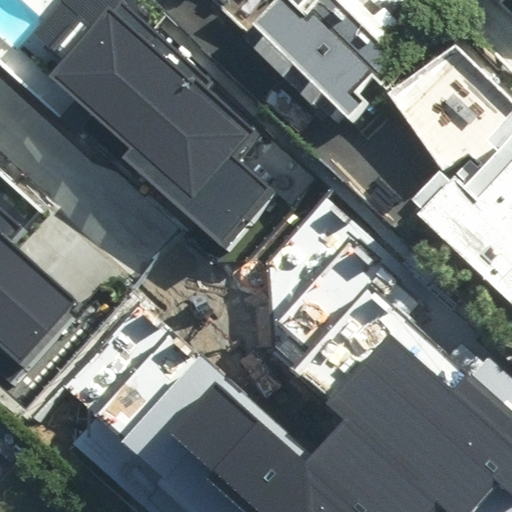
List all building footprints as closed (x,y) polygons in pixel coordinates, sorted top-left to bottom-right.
[(56,0),(12,56),(127,145),(116,160),(234,252),(277,196),(232,161),(258,127),(106,9),(113,0),(56,0)] [(312,68),(323,80),(311,91),(324,106),(337,95),(362,123),(382,105),(372,95),(387,81),(393,87),(436,47),(393,0),(315,0),(314,1),(313,0),(301,0),(274,26),(284,37),(270,50),(298,80),(312,68)] [(511,85),(472,44),(400,92),(454,173),(431,195),(511,280),(511,85)] [(0,375),(14,387),(87,301),(15,240),(25,229),(0,207),(0,375)] [(310,466),(364,511),(431,511),(440,502),(451,511),(468,511),(492,484),(511,500),(511,404),(398,310),(323,400),(348,420),(310,466)] [(209,378),(157,437),(243,511),(364,511),(310,466),(209,378)]
